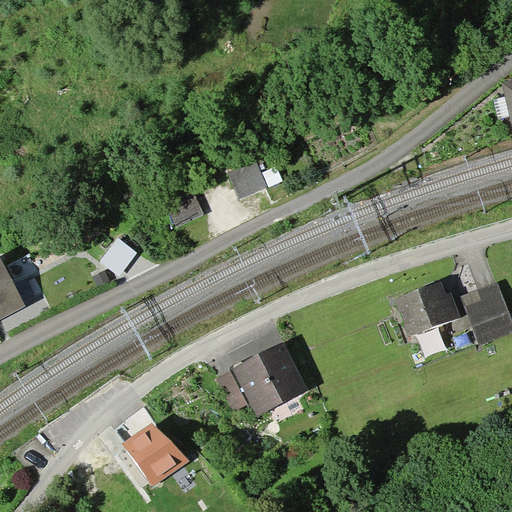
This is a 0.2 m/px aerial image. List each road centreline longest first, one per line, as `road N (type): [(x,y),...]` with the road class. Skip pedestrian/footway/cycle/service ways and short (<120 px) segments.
road 1 (residential): [(511,61),(371,170),(0,364)]
road 2 (residential): [(23,511),(108,412),(224,334),(357,274),(511,228)]
